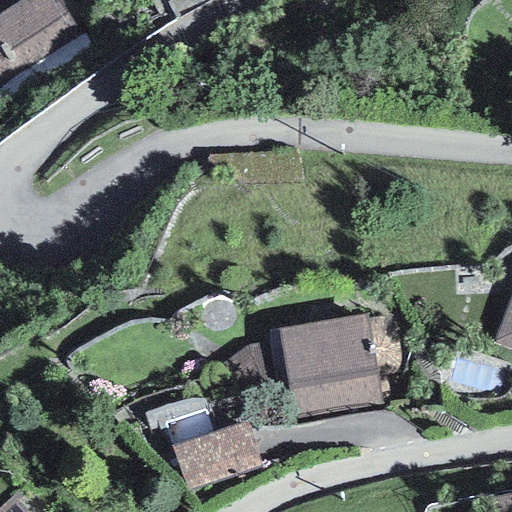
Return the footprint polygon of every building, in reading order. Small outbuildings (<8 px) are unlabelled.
[(0,87),(79,35),(55,0),(15,0),(0,10),(0,87)] [(511,294),(494,344),(511,350),(511,294)] [(365,314),(277,330),(294,422),(382,406),(365,314)] [(244,424),(171,448),(186,493),(259,469),(244,424)] [(511,511),(511,493),(488,496),(489,511),(511,511)] [(27,511),(13,495),(0,507),(0,511),(27,511)]
